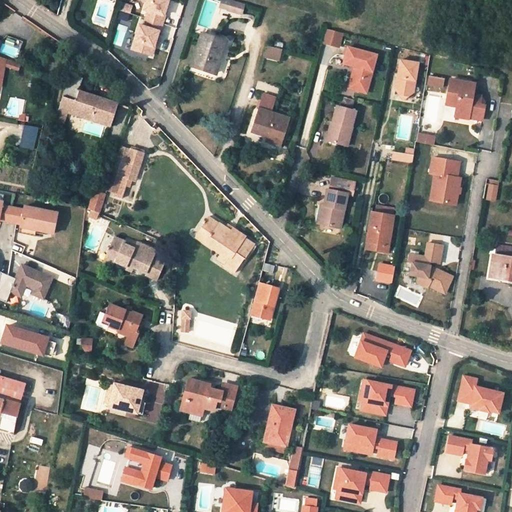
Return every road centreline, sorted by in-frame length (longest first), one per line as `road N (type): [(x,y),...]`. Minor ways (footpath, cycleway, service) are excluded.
road 1 (unclassified): [(147,103),(325,289),(450,340)]
road 2 (residential): [(485,161),(450,340)]
road 3 (residential): [(450,340),(410,511)]
road 4 (unclassified): [(17,0),(104,58),(147,103)]
